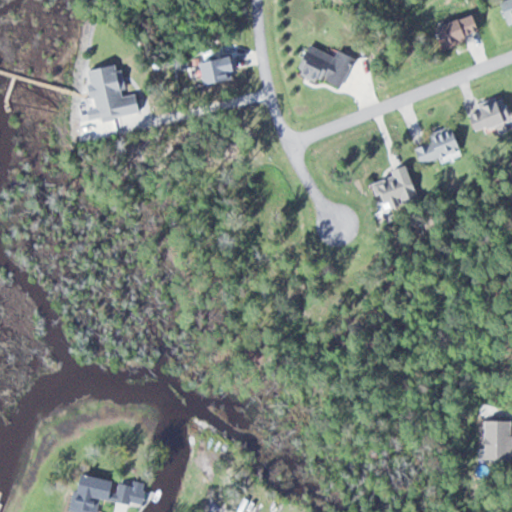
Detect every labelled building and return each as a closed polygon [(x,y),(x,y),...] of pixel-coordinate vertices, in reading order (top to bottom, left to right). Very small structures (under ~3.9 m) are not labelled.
[(502,26),(511,22),(511,0),(503,0),(492,5),(502,26)] [(467,15),(429,31),(437,50),(475,33),(467,15)] [(337,89),(351,57),(334,50),(332,56),(305,44),(294,71),(337,89)] [(507,119),(501,97),(463,109),(470,131),(507,119)] [(417,164),(458,151),(450,128),(410,141),(417,164)] [(506,459),(506,419),(478,419),(477,458),(506,459)] [(66,511),(74,511),(101,511),(107,479),(73,473),(66,511)] [(150,491),(118,483),(114,500),(146,508),(150,491)] [(264,511),(264,503),(252,503),(252,511),(264,511)]
